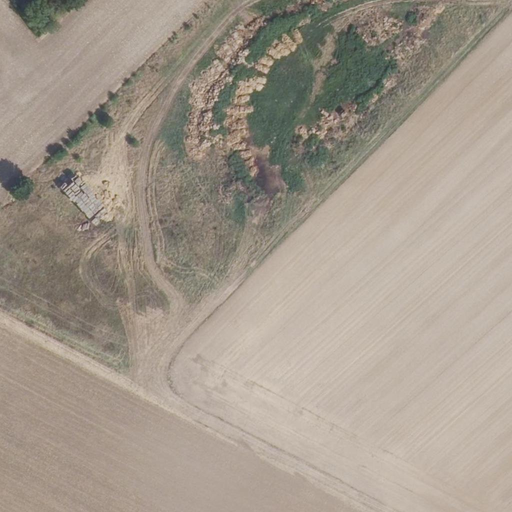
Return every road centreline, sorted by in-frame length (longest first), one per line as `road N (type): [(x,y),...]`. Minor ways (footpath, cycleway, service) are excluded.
road 1 (track): [(511,445),(303,206)]
road 2 (track): [(511,10),(303,206)]
